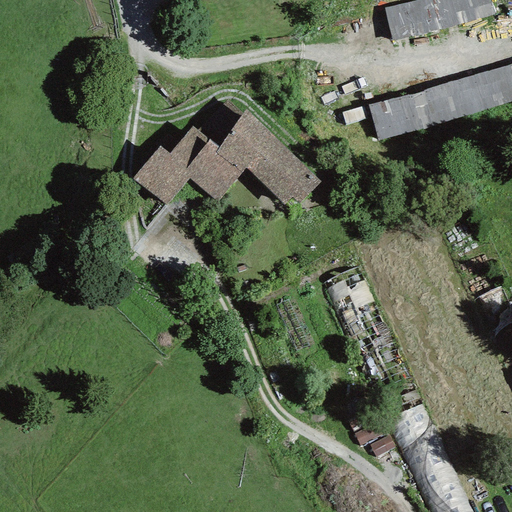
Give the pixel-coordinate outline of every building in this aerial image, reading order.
[(489,0),(418,0),(384,10),(393,44),(494,16),(489,0)] [(511,63),(368,107),(379,142),(511,101),(511,63)] [(320,183),(246,109),(219,148),(192,128),(168,154),(160,145),(133,179),(166,205),(189,177),(216,201),(245,167),(283,205),(291,198),(298,204),(320,183)] [(475,272),(489,312),(511,303),(511,271),(508,260),(475,272)] [(473,511),(357,264),(319,282),(426,511),(473,511)] [(295,308),(283,314),(304,360),(316,355),(295,308)] [(372,409),(348,420),(353,432),(378,421),(372,409)] [(378,422),(354,433),(359,445),(384,434),(378,422)] [(388,435),(369,445),(376,457),(395,447),(388,435)]
